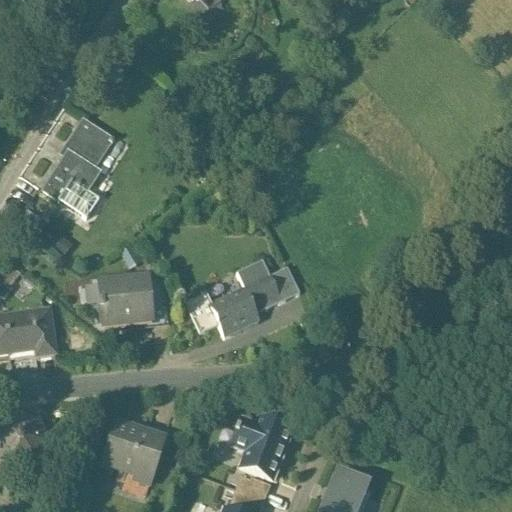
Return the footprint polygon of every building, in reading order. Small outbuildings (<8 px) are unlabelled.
[(0,39),(16,11),(0,1),(0,52),(6,43),(0,39)] [(227,13),(214,34),(236,48),(235,49),(237,51),(252,29),(227,13)] [(199,36),(193,32),(187,41),(176,44),(178,55),(158,85),(180,100),(188,88),(206,99),(219,80),(212,76),(217,69),(221,71),(235,49),(236,48),(214,34),(204,27),(199,36)] [(326,92),(310,71),(289,87),(305,108),(326,92)] [(74,218),(55,248),(59,250),(34,288),(76,314),(89,294),(77,285),(89,266),(84,263),(102,236),(74,218)] [(257,368),(243,375),(252,393),(265,387),(257,368)] [(152,369),(137,371),(141,410),(156,409),(152,369)] [(137,371),(88,376),(90,396),(85,396),(85,402),(90,401),(92,416),(141,410),(137,371)] [(199,396),(197,397),(205,414),(212,428),(247,412),(241,399),(252,393),(243,375),(199,396)] [(194,385),(175,394),(188,422),(205,414),(197,397),(199,396),(194,385)] [(37,404),(0,409),(0,442),(23,439),(24,450),(43,447),(37,404)] [(15,502),(11,510),(9,509),(0,511),(25,511),(30,500),(15,502)]
